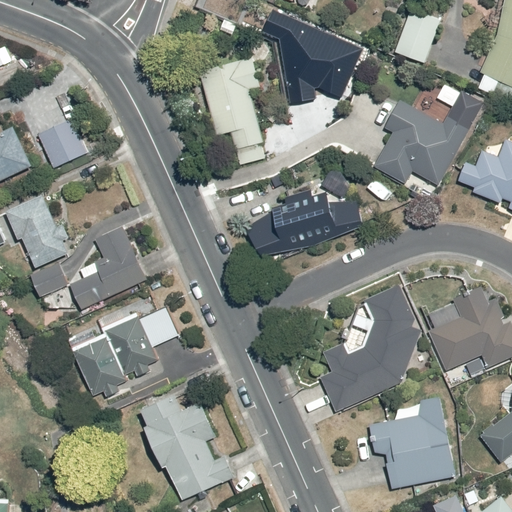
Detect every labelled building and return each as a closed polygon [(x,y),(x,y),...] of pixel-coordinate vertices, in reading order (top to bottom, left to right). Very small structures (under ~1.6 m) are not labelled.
[(511,0),(505,0),(498,37),(481,74),(511,87),(511,0)] [(445,16),(414,4),(396,50),(427,62),(445,16)] [(265,144),(251,91),(262,89),(253,60),(200,73),(219,137),(231,134),(237,151),(265,144)] [(443,124),(400,100),(386,130),(393,134),(375,168),(407,186),(415,173),(440,187),(478,118),(453,106),(443,124)] [(40,131),(41,134),(58,167),(74,159),(56,123),(40,131)] [(0,184),(38,167),(17,128),(0,136),(0,184)] [(474,189),(473,193),(511,209),(511,143),(506,141),(499,159),(482,152),(476,167),(467,164),(459,183),(474,189)] [(274,213),(246,231),(261,258),(314,247),(364,226),(359,202),(329,203),(328,194),(314,196),(313,191),(286,199),(287,206),(273,209),(274,213)] [(48,196),(9,211),(22,241),(26,239),(39,269),(73,254),(48,196)] [(0,216),(0,245),(12,239),(0,216)] [(102,273),(72,285),(84,311),(148,282),(125,229),(99,241),(106,258),(98,262),(102,273)] [(64,260),(35,272),(49,307),(67,300),(62,287),(73,282),(64,260)] [(322,378),(337,413),(404,384),(422,332),(400,286),(365,302),(373,322),(364,347),(350,353),(346,345),(324,354),(333,373),(322,378)] [(462,318),(430,332),(447,372),(483,356),(488,370),(511,358),(511,332),(508,325),(502,328),(495,314),(490,317),(477,290),(455,300),(462,318)] [(109,335),(76,349),(97,396),(130,381),(128,375),(139,371),(141,376),(154,371),(151,366),(161,362),(141,318),(107,332),(109,335)] [(142,409),(182,500),(234,477),(226,455),(215,460),(207,441),(216,437),(201,403),(183,409),(177,394),(142,409)] [(457,478),(440,398),(422,402),(419,417),(370,425),(375,455),(384,457),(393,492),(457,478)] [(511,414),(481,437),(502,464),(511,456),(511,414)] [(0,489),(0,511),(11,511),(12,498),(1,498),(1,489),(0,489)] [(436,511),(464,511),(458,498),(435,507),(436,511)] [(511,511),(511,509),(503,498),(485,511),(511,511)]
